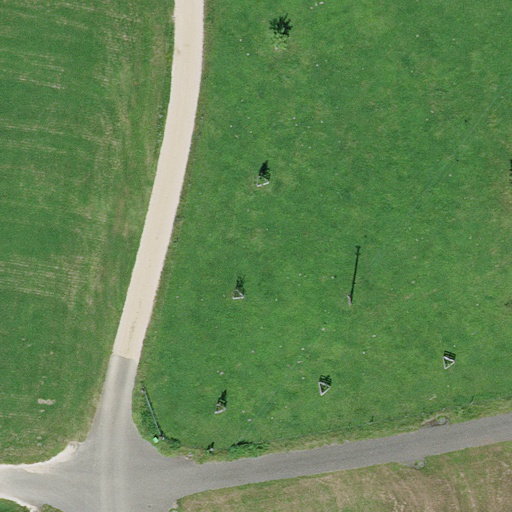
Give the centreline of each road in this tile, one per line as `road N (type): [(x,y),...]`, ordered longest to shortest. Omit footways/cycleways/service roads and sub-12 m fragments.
road 1 (track): [(105,511),(101,489),(172,140),(182,0)]
road 2 (residential): [(511,421),(387,451),(101,489)]
